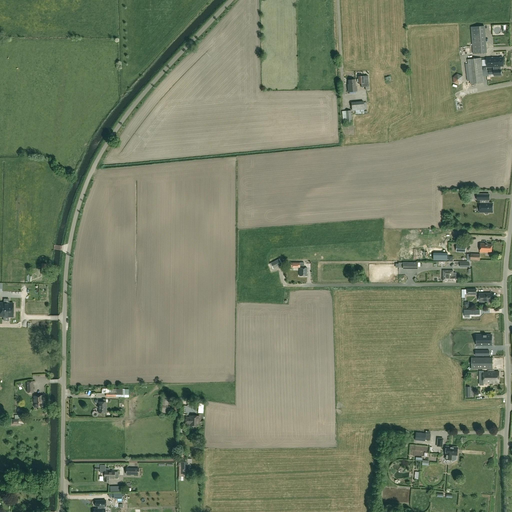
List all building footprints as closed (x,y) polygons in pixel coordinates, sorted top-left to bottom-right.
[(486,54),(484,32),(484,26),(473,27),(473,33),(472,33),(473,55),(486,54)] [(494,69),(501,68),(501,67),(503,67),(503,59),(498,59),(498,58),(487,58),(487,69),(494,69)] [(484,83),(483,75),(483,69),(481,59),(468,60),(471,85),(484,83)] [(494,70),(489,70),(489,74),(494,74),(494,77),(501,76),(501,70),(501,68),(494,69),(494,70)] [(459,85),(463,81),(463,76),(457,74),(453,77),(454,83),(459,85)] [(368,86),(368,76),(358,76),(358,84),(361,84),(361,87),(368,86)] [(348,85),(348,92),(357,92),(356,87),(355,87),(355,80),(348,81),(349,85),(348,85)] [(351,111),(346,112),(342,112),(343,123),(347,122),(347,123),(352,123),(351,111)] [(490,194),(477,194),(477,200),(480,200),(480,203),(480,213),(484,213),(485,214),(486,214),(487,214),(489,214),(489,213),(493,213),(493,203),(489,203),(489,200),(490,194)] [(481,244),(480,253),(488,253),(488,252),(492,253),(492,245),(488,245),(488,244),(481,244)] [(279,256),(268,261),(271,266),(281,261),(279,256)] [(20,265),(20,274),(35,275),(36,266),(20,265)] [(443,282),(456,283),(456,274),(453,274),(453,271),(444,271),(443,282)] [(34,298),(44,298),(44,291),(47,291),(47,287),(44,287),(44,284),(35,285),(35,289),(34,289),(34,298)] [(492,302),(492,294),(480,294),(480,302),(492,302)] [(42,308),(42,300),(27,300),(27,317),(36,318),(37,308),(42,308)] [(480,345),(492,345),(492,335),(477,335),(477,336),(480,345)] [(499,372),(483,373),(483,384),(499,384),(499,372)] [(129,389),(106,389),(106,397),(128,397),(129,389)] [(43,396),(34,396),(35,408),(44,407),(43,396)] [(162,401),(162,413),(168,413),(168,411),(170,411),(170,406),(168,406),(168,401),(162,401)] [(26,414),(14,415),(15,419),(9,420),(9,421),(8,421),(8,422),(8,424),(12,424),(27,423),(26,414)] [(186,425),(190,425),(189,427),(199,427),(199,422),(201,422),(202,415),(198,415),(198,417),(190,416),(190,418),(186,418),(186,425)] [(415,440),(425,441),(426,433),(415,432),(415,440)] [(452,461),(456,459),(457,448),(446,447),(445,460),(451,460),(452,461)] [(188,463),(179,463),(179,477),(188,477),(188,463)] [(105,468),(100,468),(100,469),(99,469),(99,470),(100,470),(100,473),(105,473),(105,482),(109,482),(109,479),(114,479),(114,471),(109,471),(109,469),(105,469),(105,468)] [(106,507),(106,501),(96,501),(96,507),(98,507),(98,509),(94,509),(94,511),(105,511),(106,509),(104,509),(104,507),(106,507)]
